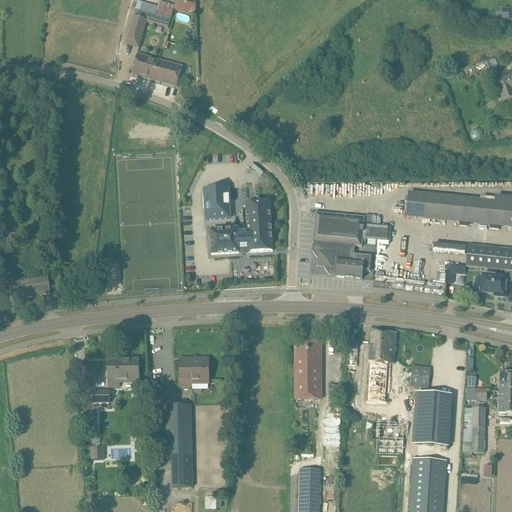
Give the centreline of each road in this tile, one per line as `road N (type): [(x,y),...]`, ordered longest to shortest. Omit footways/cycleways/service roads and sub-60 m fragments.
road 1 (unclassified): [(292,306),(297,208),(294,189),(275,167),(174,105),(122,85),(0,67)]
road 2 (tertiary): [(292,306),(134,313),(0,336)]
road 3 (unknown): [(296,204),(369,198),(388,205),(412,231),(511,242)]
road 4 (tertiary): [(511,334),(413,315),(292,306)]
road 5 (unknown): [(249,151),(238,170),(210,180),(194,202),(198,259),(222,272)]
